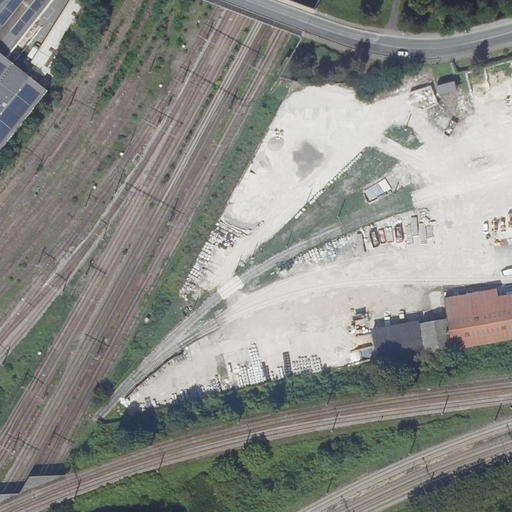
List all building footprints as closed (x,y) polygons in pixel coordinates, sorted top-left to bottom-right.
[(0,0),(0,153),(3,150),(49,92),(8,60),(55,1),(53,0),(0,0)] [(71,0),(31,64),(56,79),(100,9),(102,6),(93,0),(71,0)] [(455,82),(436,86),(439,95),(457,90),(455,82)] [(445,300),(453,349),(511,338),(511,294),(498,297),(497,290),(445,300)] [(421,324),(426,354),(453,349),(447,319),(421,324)] [(169,325),(174,331),(181,325),(175,320),(169,325)] [(379,363),(426,354),(421,324),(372,332),(378,357),(379,363)]
